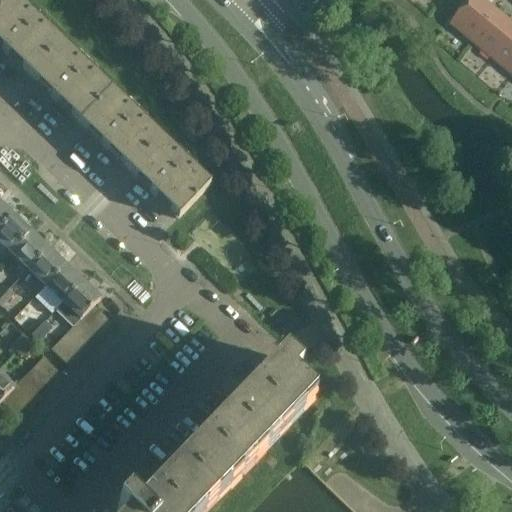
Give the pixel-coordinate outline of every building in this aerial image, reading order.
[(0,50),(29,78),(61,45),(13,0),(8,0),(0,9),(0,50)] [(472,0),(450,27),(451,27),(471,44),(498,12),(485,2),(487,0),(472,0)] [(492,62),(511,37),(511,19),(510,22),(498,12),(471,44),(492,62)] [(511,78),(511,37),(492,62),(511,78)] [(79,126),(110,92),(61,45),(29,78),(79,126)] [(128,173),(160,140),(110,92),(79,126),(128,173)] [(160,140),(128,173),(177,220),(178,221),(209,187),(160,140)] [(0,206),(0,231),(13,219),(0,206)] [(0,247),(10,256),(17,249),(30,235),(13,219),(0,231),(0,247)] [(17,249),(10,256),(27,273),(47,252),(30,235),(17,249)] [(45,290),(65,269),(47,252),(27,273),(45,290)] [(65,269),(45,290),(62,306),(82,285),(65,269)] [(62,306),(55,313),(72,329),(75,326),(79,322),(80,323),(86,318),(94,310),(93,309),(99,302),(82,285),(62,306)] [(0,300),(8,292),(2,287),(0,289),(0,300)] [(8,292),(0,300),(0,308),(1,310),(13,297),(8,292)] [(94,310),(86,318),(102,334),(110,325),(94,310)] [(102,334),(86,318),(80,323),(79,322),(75,326),(93,343),(102,334)] [(31,338),(43,326),(37,320),(25,333),(31,338)] [(43,326),(31,338),(36,343),(48,331),(43,326)] [(67,334),(85,351),(93,343),(75,326),(67,334)] [(59,343),(76,360),(85,351),(67,334),(59,343)] [(15,355),(28,342),(22,336),(9,349),(15,355)] [(20,359),(32,346),(28,342),(15,355),(20,359)] [(59,343),(50,352),(68,369),(76,360),(59,343)] [(34,369),(52,386),(60,378),(42,361),(34,369)] [(206,511),(224,494),(238,479),(312,402),(291,383),(298,375),(283,361),(282,361),(263,380),(159,488),(152,496),(137,511),(127,502),(117,511),(206,511)] [(25,378),(44,395),(52,386),(34,369),(25,378)] [(0,376),(0,405),(1,405),(9,396),(15,391),(14,390),(0,376)] [(17,386),(35,403),(44,395),(25,378),(17,386)] [(9,396),(27,412),(35,403),(17,386),(14,390),(15,391),(9,396)] [(27,412),(9,396),(1,405),(18,421),(27,412)]
